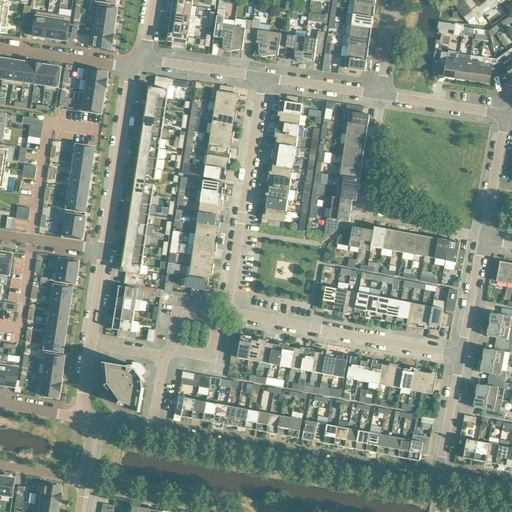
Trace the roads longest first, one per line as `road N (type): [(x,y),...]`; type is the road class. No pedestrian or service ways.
road 1 (residential): [(460,356),(231,309),(263,77)]
road 2 (tertiary): [(437,478),(152,430)]
road 3 (residential): [(103,251),(132,69)]
road 4 (residential): [(0,49),(132,69)]
road 5 (residential): [(502,115),(482,238)]
road 6 (residential): [(437,478),(460,356)]
road 7 (residential): [(380,95),(502,115)]
road 8 (residential): [(460,356),(482,238)]
